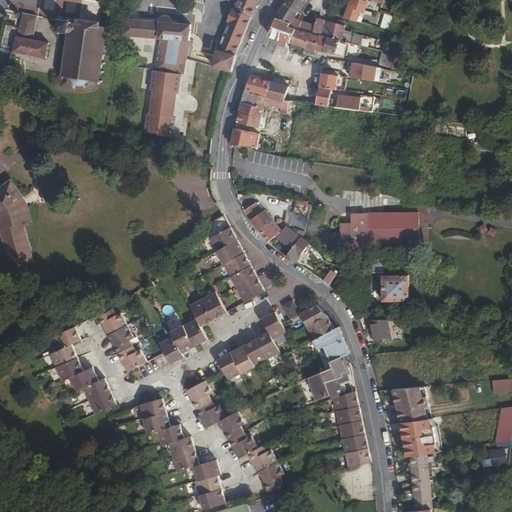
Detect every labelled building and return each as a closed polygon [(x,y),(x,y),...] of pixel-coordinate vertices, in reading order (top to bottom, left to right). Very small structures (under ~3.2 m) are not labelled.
[(111,0),(113,1),(113,3),(118,12),(128,1),(126,0),(111,0)] [(213,66),(231,70),(237,50),(239,51),(239,49),(240,46),(254,14),(259,0),(239,0),(236,9),(233,8),(228,21),(230,22),(224,36),(217,49),(213,66)] [(302,11),(307,0),(288,0),(287,3),(302,11)] [(370,0),(354,0),(348,17),(350,18),(363,21),(365,15),(370,0)] [(298,18),(299,16),(302,11),(287,3),(279,17),(294,22),(295,23),(298,18)] [(398,14),(379,8),(378,11),(397,17),(398,14)] [(22,27),(16,51),(48,57),(51,42),(36,39),(40,15),(38,15),(25,13),(22,27)] [(365,15),(363,21),(375,24),(376,18),(365,15)] [(61,76),(64,76),(62,86),(76,88),(77,86),(79,84),(84,85),(85,87),(87,86),(87,84),(89,83),(89,81),(90,81),(91,81),(92,81),(92,80),(99,81),(99,84),(101,84),(101,81),(103,72),(105,72),(105,70),(103,70),(104,64),(107,64),(107,62),(105,62),(105,55),(108,55),(109,47),(107,47),(107,45),(108,38),(110,38),(111,35),(109,35),(109,29),(112,29),(112,27),(110,26),(110,23),(108,23),(108,26),(102,25),(102,22),(97,22),(97,24),(94,24),(86,23),(85,20),(80,19),(80,21),(73,20),(73,18),(71,18),(71,20),(64,19),(64,16),(61,16),(61,18),(59,18),(58,21),(61,21),(60,27),(57,27),(57,30),(59,30),(59,33),(60,33),(61,33),(61,30),(68,31),(68,33),(69,34),(70,34),(70,38),(67,38),(67,40),(69,41),(68,47),(66,47),(66,49),(68,50),(67,56),(66,64),(63,64),(63,67),(65,67),(64,73),(61,73),(61,76)] [(293,26),(294,22),(279,17),(272,34),(282,38),(281,42),(290,45),(291,41),(294,42),(298,27),(293,26)] [(188,74),(191,46),(193,24),(126,18),(124,35),(162,39),(159,72),(182,73),(188,74)] [(317,25),(298,18),(295,23),(294,22),(293,26),(298,27),(315,33),(317,25)] [(328,21),(326,28),(322,27),(317,25),(315,33),(298,27),(294,42),(308,46),(308,47),(320,51),(320,49),(328,51),(329,49),(332,37),(338,39),(335,51),(367,58),(370,46),(362,44),(363,39),(354,38),(354,35),(346,33),(347,30),(348,26),(328,21)] [(338,39),(332,37),(329,49),(335,51),(338,39)] [(364,78),(378,80),(380,68),(356,63),(354,75),(354,76),(356,76),(355,79),(364,81),(364,78)] [(173,137),(182,73),(159,72),(153,71),(145,133),(173,137)] [(325,73),(323,87),(339,89),(341,76),(325,73)] [(270,95),(274,82),(263,79),(254,77),(249,90),(261,93),(270,95)] [(287,99),(290,85),(275,82),(274,82),(270,95),(286,99),(287,99)] [(349,84),(348,90),(365,92),(366,86),(349,84)] [(311,87),(290,85),(287,99),(291,100),(298,100),(309,102),(311,87)] [(333,100),(335,92),(335,90),(323,89),(318,103),(332,105),(338,106),(358,108),(375,111),(377,97),(364,95),(364,98),(342,95),(341,101),(333,100)] [(285,106),(286,99),(270,95),(261,93),(249,90),(245,102),(267,106),(268,103),(284,107),(285,106)] [(389,98),(380,97),(378,111),(387,113),(389,98)] [(264,115),(267,106),(245,102),(243,112),(264,115)] [(262,126),(264,115),(243,112),(240,121),(247,122),(261,126),(262,126)] [(262,133),(238,128),(234,143),(234,144),(259,147),(261,138),(262,133)] [(511,198),(374,190),(377,170),(355,165),(307,160),(259,150),(259,147),(234,144),(233,158),(232,165),(233,171),(233,182),(238,194),(257,192),(320,204),(320,206),(314,205),(312,216),(311,220),(311,223),(310,223),(310,226),(309,229),(308,231),(303,237),(307,239),(311,243),(312,244),(326,260),(361,276),(370,268),(370,258),(388,258),(420,259),(421,317),(511,317),(511,198)] [(18,266),(40,260),(30,224),(37,222),(33,208),(27,209),(21,201),(25,198),(13,180),(0,189),(0,221),(3,232),(8,231),(18,266)] [(21,201),(27,209),(33,208),(25,198),(21,201)] [(262,230),(276,219),(268,209),(264,211),(258,202),(247,211),(261,229),(262,230)] [(296,212),(309,214),(310,206),(297,203),(296,212)] [(236,234),(226,214),(214,222),(221,234),(213,239),(229,270),(247,303),(268,292),(249,258),(236,234)] [(294,229),(308,231),(309,229),(310,226),(310,223),(311,223),(311,220),(296,216),(294,229)] [(278,218),(276,219),(284,230),(286,228),(278,218)] [(276,219),(262,230),(270,240),(270,241),(278,235),(284,230),(276,219)] [(284,230),(278,235),(294,249),(303,237),(293,230),(288,227),(286,228),(284,230)] [(293,230),(303,237),(308,231),(294,229),(293,230)] [(307,239),(303,237),(294,249),(289,256),(299,262),(312,244),(311,243),(307,239)] [(388,272),(388,258),(370,258),(370,267),(370,268),(370,272),(388,272)] [(333,269),(326,280),(331,284),(339,274),(333,269)] [(412,275),(386,276),(386,301),(412,301),(412,275)] [(203,326),(229,312),(218,292),(192,306),(199,319),(174,332),(175,335),(162,342),(173,362),(186,355),(185,352),(210,340),(203,326)] [(297,300),(287,305),(295,319),(304,314),(297,300)] [(305,313),(318,339),(323,337),(339,328),(331,316),(327,311),(321,305),(305,313)] [(120,315),(116,308),(105,315),(102,316),(131,371),(149,362),(142,349),(138,350),(133,339),(136,338),(124,313),(120,315)] [(275,334),(222,360),(233,380),(245,373),(246,375),(260,367),(259,366),(284,353),(278,340),(292,333),(281,313),(267,320),(275,334)] [(391,320),(375,320),(379,344),(388,343),(395,341),(391,320)] [(85,339),(79,326),(58,335),(64,349),(56,352),(67,379),(75,376),(81,390),(90,386),(100,412),(121,404),(110,377),(103,380),(97,367),(88,371),(76,343),(85,339)] [(323,337),(327,346),(334,360),(336,361),(349,355),(353,353),(342,326),(339,328),(323,337)] [(316,340),(320,349),(327,346),(323,337),(318,339),(316,340)] [(313,379),(321,401),(334,396),(335,399),(337,398),(355,392),(346,364),(351,362),(349,355),(336,361),(334,360),(332,361),(336,368),(313,379)] [(495,392),(511,391),(511,378),(494,379),(495,392)] [(269,484),(271,491),(277,489),(287,487),(285,476),(288,475),(274,450),(269,452),(266,446),(261,449),(254,436),(250,437),(244,427),(248,425),(241,412),(230,418),(223,406),(219,408),(212,396),(216,394),(209,381),(191,390),(211,428),(223,421),(243,458),(253,453),(269,484)] [(398,389),(403,422),(429,418),(428,406),(432,406),(430,395),(426,395),(425,386),(398,389)] [(354,467),(375,461),(359,390),(355,392),(337,398),(354,467)] [(200,481),(208,509),(230,503),(222,476),(225,475),(221,459),(203,464),(195,437),(189,439),(185,425),(175,428),(167,399),(162,401),(145,404),(152,433),(162,431),(166,445),(173,443),(181,471),(199,466),(203,480),(200,481)] [(142,405),(109,415),(113,428),(146,418),(142,405)] [(511,434),(511,407),(502,408),(496,441),(511,440),(511,434)] [(429,418),(403,422),(408,457),(411,456),(427,454),(435,452),(429,418)] [(504,449),(492,451),(494,466),(506,464),(504,449)] [(435,452),(427,454),(428,464),(437,463),(435,452)] [(427,454),(411,456),(414,483),(431,481),(428,464),(427,454)] [(492,458),(483,460),(485,467),(493,466),(492,458)] [(189,472),(190,480),(200,479),(199,471),(189,472)] [(431,481),(414,483),(418,510),(435,509),(431,481)] [(215,511),(255,511),(252,501),(215,511)]
